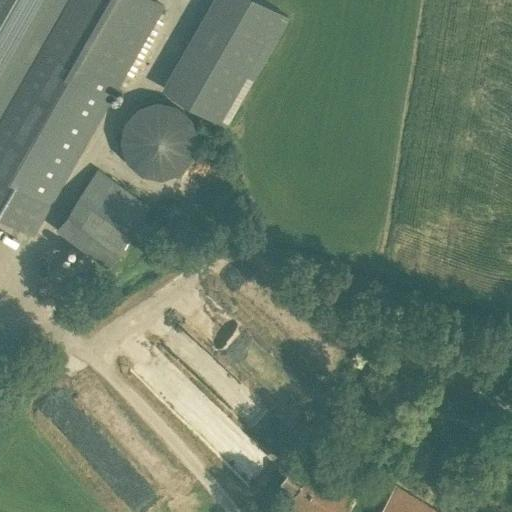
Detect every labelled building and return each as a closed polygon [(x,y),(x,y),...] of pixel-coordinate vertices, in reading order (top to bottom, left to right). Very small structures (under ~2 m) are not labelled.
[(0,0),(0,214),(32,234),(162,5),(153,0),(0,0)] [(283,0),(211,0),(170,80),(233,112),(290,3),(283,0)] [(158,173),(166,172),(174,169),(183,163),(188,157),(193,148),(194,137),(194,129),(190,119),(183,109),(173,104),(161,100),(147,102),(134,110),(125,123),(122,136),(122,140),(124,150),(127,156),(135,163),(142,168),(150,172),(158,173)] [(107,266),(150,205),(97,166),(55,226),(107,266)] [(50,307),(65,290),(48,274),(32,292),(50,307)] [(447,380),(484,392),(490,374),(453,362),(447,380)] [(297,385),(313,379),(307,363),(291,369),(297,385)] [(142,457),(174,485),(189,469),(157,440),(142,457)] [(286,504),(284,507),(291,511),(312,511),(313,511),(314,511),(345,511),(353,502),(349,499),(356,490),(314,461),(313,464),(298,454),(271,494),(286,504)] [(441,511),(395,483),(376,511),(441,511)]
